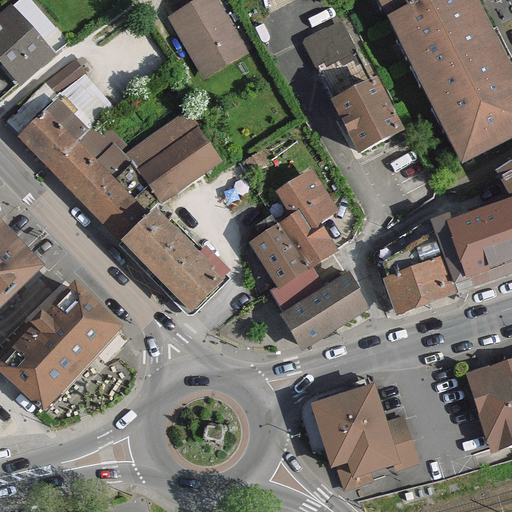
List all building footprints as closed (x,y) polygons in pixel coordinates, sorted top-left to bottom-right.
[(49,59),(32,40),(52,22),(32,0),(27,0),(10,15),(0,24),(0,60),(11,73),(21,84),(49,59)] [(176,18),(208,74),(245,53),(215,0),(180,0),(187,12),(176,18)] [(383,0),(469,168),(511,145),(511,58),(499,33),(487,39),(467,0),(383,0)] [(347,30),(308,51),(319,72),(358,52),(347,30)] [(358,52),(319,72),(338,108),(377,87),(358,52)] [(47,86),(58,100),(86,78),(77,66),(75,64),(47,86)] [(338,108),(363,154),(401,133),(377,87),(338,108)] [(52,168),(86,134),(71,118),(79,111),(66,97),(23,138),(52,168)] [(190,114),(169,129),(179,143),(183,141),(201,129),(190,114)] [(179,143),(169,129),(144,147),(155,161),(168,151),(179,143)] [(221,159),(201,129),(183,141),(205,171),(221,159)] [(106,156),(86,134),(52,168),(89,205),(134,163),(117,145),(106,156)] [(179,143),(168,151),(190,181),(205,171),(183,141),(179,143)] [(168,151),(155,161),(177,191),(190,181),(168,151)] [(140,172),(154,191),(162,202),(177,191),(155,161),(140,172)] [(154,191),(140,172),(134,163),(89,205),(125,242),(153,215),(149,211),(145,215),(140,210),(138,206),(154,191)] [(511,170),(499,178),(502,182),(506,180),(511,191),(511,170)] [(308,271),(311,267),(335,253),(316,223),(335,211),(313,177),(285,195),(299,217),(281,228),(308,271)] [(433,226),(455,285),(511,267),(511,204),(454,226),(451,219),(433,226)] [(228,274),(189,234),(180,243),(165,228),(153,215),(125,242),(193,311),(228,274)] [(165,228),(180,243),(189,234),(175,218),(165,228)] [(313,270),(311,267),(308,271),(281,228),(274,218),(260,227),(264,234),(257,238),(260,243),(258,244),(283,285),(272,291),(307,346),(369,307),(347,271),(330,281),(334,288),(327,293),(313,270)] [(457,291),(455,285),(433,226),(431,222),(383,252),(380,253),(401,313),(457,291)] [(0,301),(36,267),(0,229),(0,301)] [(36,267),(0,301),(0,307),(39,270),(36,267)] [(23,330),(0,356),(0,368),(10,378),(29,394),(46,410),(121,327),(77,290),(47,319),(48,319),(47,320),(46,319),(44,320),(42,318),(39,321),(38,324),(37,327),(36,329),(36,332),(35,332),(30,337),(23,330)] [(488,381),(475,386),(495,445),(511,439),(511,358),(485,367),(486,371),(488,381)] [(0,389),(10,378),(0,368),(0,389)] [(472,376),(475,386),(488,381),(486,371),(472,376)] [(389,450),(409,444),(402,421),(385,426),(374,390),(324,407),(319,415),(333,461),(337,464),(346,489),(372,482),(371,476),(394,469),(389,450)] [(415,463),(409,444),(389,450),(394,469),(415,463)]
